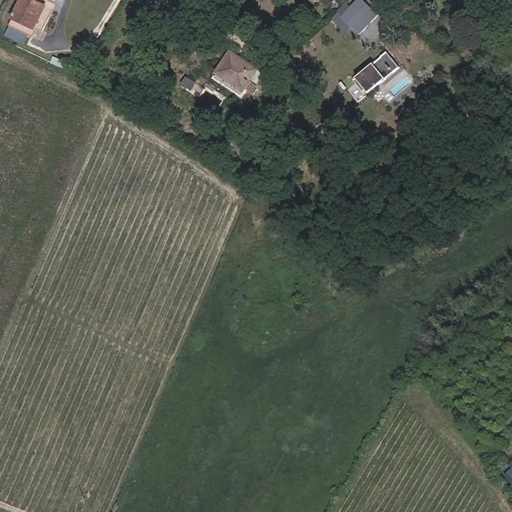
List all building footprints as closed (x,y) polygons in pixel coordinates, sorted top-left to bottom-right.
[(27,0),(17,18),(40,31),(51,10),(41,4),(43,0),(27,0)] [(358,0),(344,18),(365,34),(382,13),(365,0),(358,0)] [(36,38),(40,31),(17,18),(13,25),(36,38)] [(473,62),(477,56),(465,48),(461,55),(473,62)] [(360,79),(374,95),(405,68),(390,52),(360,79)] [(246,99),(261,77),(233,58),(218,79),(246,99)]
